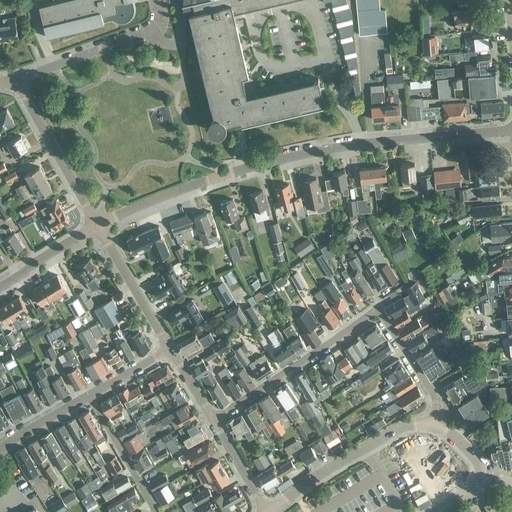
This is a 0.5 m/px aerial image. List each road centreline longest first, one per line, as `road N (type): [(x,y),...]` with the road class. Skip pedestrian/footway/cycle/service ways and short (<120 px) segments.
road 1 (residential): [(97,225),(265,162),(511,129)]
road 2 (residential): [(212,419),(371,313),(430,390),(432,425)]
road 3 (residential): [(269,511),(399,427),(432,425)]
road 4 (residential): [(14,81),(151,29),(157,0)]
road 5 (residential): [(97,225),(14,81)]
road 6 (residential): [(97,225),(168,350)]
road 7 (residential): [(153,511),(86,396)]
